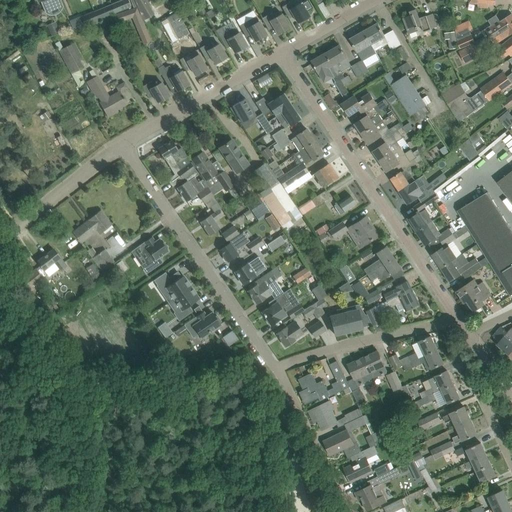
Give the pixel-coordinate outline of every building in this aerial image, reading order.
[(38,0),(39,1),(40,1),(44,10),(46,13),(63,6),(62,3),(60,0),(38,0)] [(121,0),(111,5),(115,13),(130,6),(127,0),(121,0)] [(134,0),(137,7),(143,21),(154,14),(145,0),(134,0)] [(294,7),(291,1),(282,7),(288,18),(289,18),(287,16),(292,13),(297,23),(309,16),(306,11),(311,8),(306,0),(305,0),(301,3),(301,2),(300,2),(300,3),(294,7)] [(152,8),(157,18),(169,12),(164,2),(152,8)] [(323,2),(317,6),(325,18),(330,15),(323,2)] [(111,5),(94,12),(81,17),(84,26),(115,13),(111,5)] [(201,15),(206,13),(202,6),(197,9),(201,15)] [(151,41),(143,21),(137,7),(112,15),(114,24),(132,18),(138,32),(143,44),(151,41)] [(403,18),(407,27),(409,34),(419,30),(418,27),(421,25),(423,29),(424,32),(437,27),(436,24),(432,14),(426,16),(419,18),(416,9),(409,12),(411,15),(403,18)] [(211,10),(206,12),(209,19),(214,16),(211,10)] [(262,18),(263,21),(268,30),(269,30),(268,28),(272,25),(277,34),(289,28),(280,12),(273,15),(271,13),(262,18)] [(486,31),(488,35),(495,45),(511,33),(511,14),(486,31)] [(239,25),(241,28),(246,37),(245,35),(250,32),(255,41),(266,35),(256,16),(239,25)] [(47,25),(51,35),(60,32),(55,22),(47,25)] [(475,43),(474,42),(466,22),(455,27),(457,42),(460,49),(475,43)] [(378,24),(364,32),(375,51),(388,43),(392,49),(401,44),(393,31),(385,36),(378,24)] [(221,27),(216,30),(226,48),(225,46),(230,43),(235,52),(246,46),(241,37),(236,27),(225,33),(221,27)] [(193,28),(189,31),(197,43),(202,40),(196,31),(195,32),(193,28)] [(197,43),(189,31),(188,29),(184,32),(187,36),(186,37),(191,46),(193,45),(193,46),(197,43)] [(375,51),(364,32),(350,40),(357,52),(358,52),(361,59),(366,56),(368,58),(376,53),(375,51)] [(448,39),(449,43),(450,49),(457,48),(455,32),(444,33),(445,40),(448,39)] [(485,37),(474,42),(475,43),(478,49),(489,43),(485,37)] [(511,37),(507,41),(502,45),(505,49),(494,57),(498,62),(509,54),(511,57),(511,55),(511,37)] [(71,44),(63,48),(59,41),(55,43),(59,50),(72,74),(79,70),(84,67),(80,60),(71,44)] [(199,48),(201,51),(206,60),(206,59),(205,57),(210,55),(215,64),(226,57),(218,44),(212,47),(209,43),(199,48)] [(459,52),(465,64),(480,56),(474,44),(459,52)] [(340,46),(326,53),(338,74),(341,72),(341,73),(342,73),(340,70),(350,65),(346,58),(345,54),(340,46)] [(398,49),(405,60),(410,57),(403,46),(398,49)] [(206,69),(196,50),(179,59),(186,71),(185,69),(190,66),(195,75),(206,69)] [(334,77),(347,101),(351,98),(346,89),(344,86),(341,80),(344,78),(341,73),(341,72),(338,74),(326,53),(319,57),(318,56),(314,59),(314,60),(312,61),(319,74),(319,73),(324,83),(334,77)] [(363,60),(357,63),(363,75),(369,72),(363,60)] [(170,66),(165,69),(163,65),(163,66),(160,62),(156,65),(168,87),(169,87),(168,85),(172,82),(177,91),(189,85),(181,71),(175,75),(170,66)] [(399,68),(403,75),(412,69),(408,62),(399,68)] [(363,75),(357,63),(351,66),(358,78),(363,75)] [(468,97),(463,100),(468,108),(464,111),(467,117),(484,105),(483,104),(489,100),(489,101),(500,93),(511,84),(511,69),(511,70),(511,73),(507,77),(504,73),(481,90),(482,90),(472,98),(468,97)] [(88,81),(94,92),(97,98),(99,97),(102,102),(100,103),(108,117),(114,113),(113,111),(126,104),(119,92),(127,88),(124,82),(115,87),(119,92),(109,98),(103,87),(92,70),(89,72),(93,78),(88,81)] [(262,77),(266,84),(271,81),(267,74),(262,77)] [(410,116),(412,114),(421,108),(422,108),(426,105),(422,99),(407,75),(390,86),(410,116)] [(341,80),(344,86),(352,81),(348,76),(344,78),(341,80)] [(142,87),(144,90),(148,98),(149,98),(148,96),(152,93),(158,102),(169,96),(161,83),(155,86),(152,81),(142,87)] [(454,84),(441,92),(459,122),(467,117),(464,111),(468,108),(463,100),(468,97),(460,83),(456,86),(454,84)] [(362,114),(365,112),(374,107),(378,104),(370,92),(358,100),(355,96),(351,98),(347,101),(342,104),(342,105),(341,106),(344,111),(346,110),(349,116),(359,109),(362,114)] [(276,117),(291,106),(283,94),(274,100),(272,97),(266,101),(263,97),(255,103),(260,111),(262,113),(263,115),(271,109),(276,117)] [(511,106),(511,94),(502,102),(508,110),(511,106)] [(427,96),(422,99),(426,105),(431,102),(427,96)] [(334,100),(333,98),(326,102),(331,109),(339,104),(337,100),(334,100)] [(232,106),(237,115),(238,116),(242,122),(249,118),(254,115),(251,109),(246,99),(232,106)] [(388,105),(385,99),(380,103),(383,108),(388,105)] [(422,108),(421,108),(427,116),(431,113),(426,105),(422,108)] [(299,119),(291,106),(276,117),(283,129),(289,125),(290,125),(299,119)] [(362,134),(374,126),(383,120),(374,107),(365,112),(367,116),(355,124),(362,134)] [(482,107),(472,114),(472,115),(475,118),(485,111),(482,107)] [(421,108),(412,114),(416,120),(419,119),(420,120),(427,116),(421,108)] [(51,117),(47,111),(42,114),(46,120),(51,117)] [(508,111),(499,119),(504,125),(508,130),(511,127),(511,126),(511,116),(511,117),(508,111)] [(263,115),(262,113),(255,118),(266,134),(273,129),(263,115)] [(381,136),(383,139),(398,130),(395,126),(389,130),(387,126),(378,132),(374,126),(362,134),(369,144),(381,136)] [(270,146),(276,142),(286,135),(282,129),(272,136),(273,138),(267,142),(270,146)] [(291,140),(299,152),(314,141),(306,129),(296,135),(296,136),(291,140)] [(373,152),(380,161),(401,147),(397,142),(403,138),(398,130),(383,139),(386,143),(373,152)] [(478,133),(469,139),(474,146),(475,148),(484,141),(483,140),(478,133)] [(286,135),(276,142),(277,143),(273,146),(277,152),(291,143),(286,135)] [(469,139),(459,146),(471,163),(480,156),(479,154),(477,151),(475,148),(474,146),(469,139)] [(220,148),(225,156),(237,172),(248,164),(231,140),(220,148)] [(167,157),(177,173),(182,179),(195,169),(189,162),(181,148),(177,150),(171,141),(164,145),(162,144),(159,146),(159,148),(158,149),(164,158),(167,157)] [(284,174),(278,166),(272,170),(284,188),(298,178),(308,171),(304,166),(307,164),(313,160),(322,154),(314,141),(299,152),(293,156),(299,164),(284,174)] [(511,142),(503,147),(511,164),(511,163),(511,142)] [(399,163),(401,167),(416,157),(420,154),(426,149),(422,143),(420,145),(418,147),(418,150),(413,153),(411,149),(405,153),(401,147),(380,161),(386,172),(395,166),(399,163)] [(486,144),(477,151),(479,154),(487,147),(486,144)] [(449,152),(444,146),(440,149),(444,155),(449,152)] [(273,155),(267,147),(260,152),(265,160),(273,155)] [(191,159),(197,167),(205,180),(216,173),(210,164),(211,164),(202,152),(191,159)] [(391,179),(400,191),(415,180),(409,171),(412,170),(410,167),(419,161),(423,158),(420,154),(416,157),(401,167),(404,171),(401,173),(401,172),(391,179)] [(490,167),(494,172),(505,163),(502,158),(490,167)] [(275,160),(268,164),(272,170),(278,166),(275,160)] [(216,161),(211,165),(218,174),(215,176),(225,192),(234,185),(224,170),(223,171),(216,161)] [(272,170),(268,164),(267,162),(251,172),(264,191),(268,187),(271,191),(260,199),(257,195),(246,202),(258,220),(271,211),(271,212),(272,212),(276,218),(286,212),(288,215),(291,213),(294,217),(297,214),(295,211),(297,209),(283,188),(284,188),(272,170)] [(328,164),(320,170),(314,174),(323,187),(337,177),(328,164)] [(308,171),(298,178),(302,184),(312,177),(308,171)] [(511,171),(498,182),(511,200),(511,171)] [(187,181),(186,182),(177,188),(186,201),(196,194),(191,188),(199,183),(202,180),(199,175),(195,178),(194,177),(187,182),(187,181)] [(440,175),(429,183),(435,190),(446,182),(440,175)] [(415,180),(400,191),(408,204),(418,197),(417,197),(423,193),(415,180)] [(435,191),(435,190),(429,183),(423,187),(429,195),(435,191)] [(206,187),(203,190),(198,193),(204,203),(214,197),(207,187),(206,187)] [(311,200),(316,206),(328,199),(323,192),(311,200)] [(421,202),(424,207),(434,201),(439,198),(435,192),(428,196),(429,197),(421,202)] [(511,230),(488,192),(457,211),(486,258),(489,263),(510,296),(511,294),(511,230)] [(349,195),(341,200),(333,206),(340,215),(356,204),(349,195)] [(416,213),(408,218),(417,231),(427,224),(432,221),(428,215),(429,214),(426,209),(420,213),(418,211),(416,213)] [(210,215),(209,216),(201,222),(209,235),(219,228),(213,221),(222,215),(219,210),(210,216),(210,215)] [(243,214),(247,220),(253,217),(249,210),(243,214)] [(74,232),(80,240),(81,242),(97,230),(100,233),(111,224),(101,211),(74,232)] [(274,217),(271,212),(265,217),(268,222),(274,217)] [(365,216),(351,226),(346,229),(342,222),(328,231),(326,232),(331,239),(333,238),(334,239),(347,230),(358,248),(378,235),(365,216)] [(427,224),(417,231),(425,245),(434,239),(436,238),(437,237),(441,234),(432,221),(427,224)] [(319,235),(328,229),(325,224),(316,230),(319,235)] [(222,234),(227,242),(239,234),(233,226),(222,234)] [(453,234),(441,242),(444,247),(448,244),(456,239),(467,232),(463,227),(453,234)] [(441,234),(437,237),(441,242),(453,234),(449,229),(441,234)] [(112,247),(123,241),(119,233),(107,238),(112,247)] [(327,237),(324,233),(318,237),(321,241),(327,237)] [(246,239),(243,234),(230,243),(220,250),(224,256),(222,257),(225,261),(227,260),(227,261),(241,252),(237,246),(239,244),(246,239)] [(267,244),(271,251),(285,242),(280,235),(267,244)] [(131,251),(141,265),(146,273),(162,262),(158,257),(168,251),(167,249),(167,247),(164,244),(163,243),(160,239),(155,243),(151,237),(140,245),(134,249),(131,251)] [(247,244),(252,252),(263,244),(258,237),(247,244)] [(440,249),(432,255),(437,262),(436,263),(439,267),(440,267),(441,268),(457,258),(448,244),(444,247),(443,248),(442,248),(440,249)] [(364,270),(367,274),(392,257),(385,247),(376,253),(380,259),(364,270)] [(91,248),(87,251),(101,270),(113,262),(105,250),(97,255),(91,248)] [(37,262),(44,270),(54,262),(60,269),(66,265),(60,257),(53,249),(37,262)] [(369,250),(361,256),(364,261),(373,256),(369,250)] [(234,272),(243,284),(255,276),(261,272),(256,266),(262,262),(258,256),(247,264),(247,263),(234,272)] [(392,257),(367,274),(371,281),(378,277),(380,281),(390,274),(391,274),(399,268),(392,257)] [(457,258),(441,268),(450,281),(462,273),(465,279),(489,263),(486,258),(479,263),(476,258),(463,267),(457,258)] [(121,261),(116,264),(122,271),(126,268),(121,261)] [(261,277),(253,282),(248,286),(250,289),(247,291),(256,304),(265,297),(271,293),(266,286),(276,279),(281,275),(276,267),(264,275),(263,275),(261,277)] [(296,274),(301,281),(311,275),(306,267),(296,274)] [(22,279),(29,287),(29,288),(42,277),(35,269),(22,279)] [(99,272),(91,277),(94,282),(102,277),(99,272)] [(165,272),(153,280),(157,286),(169,278),(165,272)] [(170,293),(174,299),(191,287),(190,286),(190,284),(188,281),(186,280),(183,276),(173,283),(169,278),(157,286),(165,297),(170,293)] [(475,279),(465,286),(456,291),(464,303),(467,301),(473,312),(484,304),(481,299),(484,297),(486,299),(491,295),(482,282),(478,285),(475,279)] [(369,294),(363,286),(359,280),(351,285),(355,292),(360,299),(369,294)] [(383,296),(386,301),(411,289),(407,281),(393,287),(395,290),(383,296)] [(311,290),(318,301),(323,298),(327,296),(320,284),(311,290)] [(191,287),(174,299),(181,309),(174,313),(179,320),(192,311),(188,306),(199,299),(195,295),(196,293),(193,289),(192,289),(191,287)] [(270,306),(262,312),(267,320),(266,320),(267,322),(268,322),(271,325),(279,319),(285,315),(285,314),(287,313),(286,311),(299,303),(289,289),(268,303),(270,306)] [(378,289),(364,297),(368,304),(382,296),(378,289)] [(411,289),(386,301),(389,308),(395,305),(398,311),(404,309),(405,311),(418,304),(411,289)] [(317,302),(309,307),(313,313),(316,318),(324,313),(320,308),(317,302)] [(365,311),(368,316),(372,325),(379,321),(375,312),(374,311),(385,306),(383,302),(372,308),(365,311)] [(290,318),(302,311),(304,310),(299,303),(286,311),(287,313),(290,318)] [(358,304),(342,308),(348,331),(362,328),(362,327),(361,327),(359,316),(365,315),(364,314),(358,304)] [(194,309),(198,315),(202,312),(203,312),(199,306),(194,309)] [(348,332),(348,331),(342,308),(336,310),(337,315),(327,317),(329,326),(332,326),(334,335),(347,331),(347,332),(348,332)] [(174,331),(178,336),(188,329),(193,337),(197,335),(200,340),(207,335),(206,334),(220,324),(219,322),(221,321),(217,316),(216,317),(213,312),(206,317),(202,312),(198,315),(184,325),(174,331)] [(285,327),(284,328),(276,333),(285,346),(294,340),(294,339),(303,333),(294,321),(286,327),(285,327)] [(309,328),(309,329),(315,337),(325,330),(319,321),(309,328)] [(172,332),(165,322),(158,327),(165,337),(172,332)] [(501,327),(493,336),(499,342),(497,344),(509,355),(511,351),(511,327),(511,328),(511,327),(507,332),(501,327)] [(423,351),(425,355),(437,350),(431,336),(418,342),(423,351)] [(437,350),(425,355),(432,369),(444,363),(437,350)] [(378,352),(363,358),(373,379),(387,373),(383,366),(384,365),(378,352)] [(411,362),(419,358),(416,353),(399,361),(396,355),(389,358),(395,369),(411,362)] [(373,379),(363,358),(348,365),(355,379),(358,386),(373,379)] [(421,364),(419,358),(411,362),(414,367),(421,364)] [(330,365),(338,381),(332,384),(334,388),(328,391),(323,381),(316,384),(311,374),(299,380),(304,391),(300,393),(305,404),(313,400),(314,401),(319,398),(320,401),(344,389),(349,387),(337,361),(330,365)] [(434,393),(442,390),(454,384),(447,371),(438,375),(428,380),(432,387),(424,391),(427,397),(410,404),(413,409),(420,406),(437,399),(434,393)] [(394,390),(402,387),(395,372),(388,375),(394,390)] [(460,398),(454,384),(442,390),(448,403),(460,398)] [(407,385),(402,387),(406,396),(411,394),(407,385)] [(360,388),(352,392),(359,406),(366,402),(360,388)] [(330,401),(318,407),(309,411),(313,419),(317,418),(322,430),(336,423),(337,423),(336,421),(331,411),(334,409),(330,401)] [(453,419),(456,427),(470,420),(464,407),(450,413),(443,417),(445,423),(453,419)] [(346,416),(349,422),(363,415),(360,409),(346,415),(346,416)] [(437,413),(418,422),(422,431),(441,422),(437,413)] [(366,423),(372,435),(375,442),(389,435),(395,432),(396,432),(394,426),(386,430),(385,429),(375,433),(367,415),(363,416),(366,423)] [(346,416),(336,421),(337,423),(336,423),(338,427),(349,422),(346,416)] [(363,425),(366,423),(363,416),(345,425),(348,432),(363,425)] [(397,419),(399,423),(401,428),(409,424),(405,416),(397,419)] [(470,420),(456,427),(460,434),(452,438),(455,444),(462,440),(467,438),(476,434),(470,420)] [(344,449),(349,458),(361,452),(356,442),(351,445),(345,431),(324,441),(330,455),(344,449)] [(421,460),(416,462),(418,466),(418,467),(434,460),(434,459),(455,449),(451,441),(430,451),(432,455),(421,460)] [(466,450),(471,461),(486,454),(481,443),(466,450)] [(371,448),(361,452),(349,458),(351,458),(354,464),(343,469),(350,482),(371,472),(366,463),(379,457),(374,446),(371,448)] [(419,454),(413,456),(416,462),(421,460),(419,454)] [(474,467),(476,471),(491,465),(486,454),(471,461),(465,463),(468,469),(474,467)] [(414,460),(408,462),(413,473),(419,469),(414,460)] [(374,469),(378,476),(394,469),(391,462),(387,464),(387,463),(374,469)] [(491,465),(476,471),(481,482),(496,476),(491,465)] [(391,471),(378,477),(381,483),(400,474),(397,468),(391,471)] [(426,482),(432,479),(426,468),(421,471),(426,482)] [(435,491),(440,488),(441,487),(435,477),(432,479),(426,482),(432,492),(435,491)] [(364,488),(355,492),(358,498),(360,497),(362,499),(367,511),(376,506),(380,505),(387,501),(384,495),(383,495),(381,490),(380,491),(377,485),(372,487),(371,485),(364,488)] [(440,488),(435,491),(441,502),(446,499),(440,488)] [(488,497),(493,508),(508,501),(502,490),(488,497)] [(405,511),(404,508),(405,507),(401,499),(384,508),(386,511),(405,511)] [(511,511),(511,510),(508,501),(493,508),(494,511),(511,511)]
